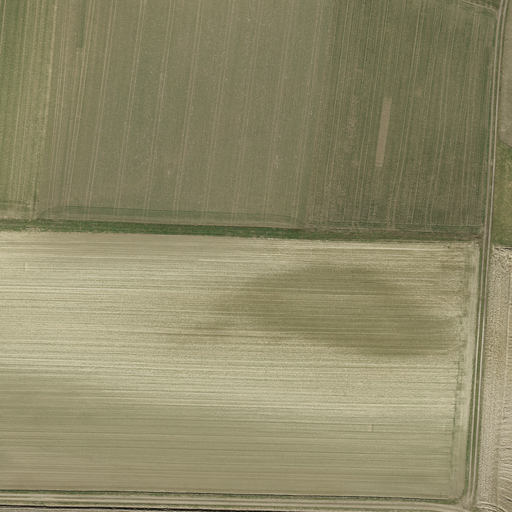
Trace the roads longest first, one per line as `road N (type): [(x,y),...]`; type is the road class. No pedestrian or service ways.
road 1 (track): [(506,0),(468,511)]
road 2 (track): [(0,495),(431,503),(468,511)]
